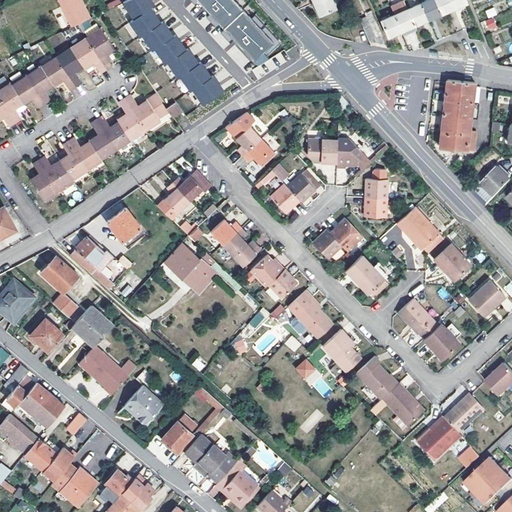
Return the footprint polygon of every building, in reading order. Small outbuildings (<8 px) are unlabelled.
[(92,16),(83,0),(60,0),(73,25),(92,16)] [(124,0),(123,1),(135,18),(149,8),(154,5),(150,0),(124,0)] [(234,0),(197,0),(254,61),(264,52),(274,42),(234,0)] [(332,0),(319,0),(314,2),(320,15),(336,8),(332,0)] [(435,0),(426,0),(421,2),(428,19),(441,14),(435,0)] [(435,0),(441,14),(455,8),(451,0),(435,0)] [(391,6),(394,14),(402,31),(415,25),(408,8),(404,1),(391,6)] [(421,2),(408,8),(415,25),(428,19),(421,2)] [(485,10),(488,18),(497,14),(494,7),(485,10)] [(143,35),(160,23),(149,8),(135,18),(131,21),(141,36),(143,35)] [(381,20),(388,37),(402,31),(394,14),(381,20)] [(365,15),(359,18),(369,40),(376,37),(369,24),(365,15)] [(493,19),(487,21),(490,28),(496,25),(493,19)] [(154,50),(156,48),(173,37),(162,22),(160,23),(143,35),(154,50)] [(102,28),(87,38),(107,69),(113,65),(114,66),(107,55),(116,49),(102,28)] [(168,62),(185,50),(175,35),(173,37),(156,48),(166,63),(168,62)] [(94,63),(101,73),(107,69),(87,38),(72,48),(84,67),(86,68),(94,63)] [(136,57),(144,51),(136,39),(127,45),(136,57)] [(72,48),(57,57),(77,86),(82,82),(76,71),(84,67),(72,48)] [(179,77),(181,76),(198,64),(187,48),(185,50),(168,62),(179,77)] [(270,58),(264,52),(254,61),(258,65),(270,58)] [(64,80),(70,90),(77,86),(57,57),(42,66),(54,84),(55,85),(64,80)] [(193,89),(211,77),(200,62),(198,64),(181,76),(191,91),(193,89)] [(41,64),(26,74),(45,103),(51,99),(45,89),(54,84),(42,66),(41,64)] [(33,97),(39,107),(45,103),(26,74),(12,83),(24,103),(33,97)] [(211,77),(193,89),(204,104),(223,90),(213,76),(211,77)] [(447,78),(441,145),(468,148),(470,128),(471,115),(473,101),(475,84),(475,81),(460,79),(447,78)] [(10,81),(0,88),(0,98),(15,122),(21,118),(16,108),(24,103),(12,83),(10,81)] [(147,99),(138,104),(132,95),(126,98),(146,129),(161,119),(157,113),(164,108),(155,95),(148,100),(147,99)] [(0,117),(3,116),(9,126),(15,122),(0,98),(0,117)] [(146,129),(126,98),(120,102),(126,112),(118,117),(119,119),(131,138),(146,129)] [(176,102),(169,107),(175,116),(183,111),(176,102)] [(239,139),(253,126),(258,121),(250,112),(242,117),(228,127),(239,139)] [(131,138),(119,119),(110,125),(104,116),(98,119),(116,148),(131,138)] [(116,148),(98,119),(92,123),(98,133),(89,139),(90,140),(101,158),(116,148)] [(240,151),(245,157),(264,139),(253,126),(239,139),(245,146),(240,151)] [(470,128),(468,148),(475,148),(476,129),(470,128)] [(101,158),(90,140),(81,147),(75,137),(69,141),(87,169),(103,160),(101,158)] [(265,167),(269,163),(267,161),(277,152),(264,139),(245,157),(250,163),(256,158),(265,167)] [(339,139),(339,141),(338,163),(338,167),(346,167),(346,165),(359,166),(359,161),(359,158),(364,154),(352,140),(339,139)] [(328,160),(328,163),(338,163),(339,141),(316,140),(316,142),(309,142),(309,156),(315,162),(323,163),(323,160),(328,160)] [(87,169),(69,141),(63,145),(69,154),(60,160),(73,179),(87,169)] [(279,154),(277,152),(267,161),(269,163),(279,154)] [(359,161),(359,166),(365,172),(373,164),(364,154),(359,158),(359,161)] [(45,156),(40,160),(59,191),(74,181),(73,179),(60,160),(52,166),(45,156)] [(59,191),(40,160),(34,164),(40,174),(31,179),(44,200),(59,191)] [(495,194),(511,178),(498,165),(482,181),(495,194)] [(278,174),(283,180),(287,176),(278,167),(274,171),(277,174),(278,174)] [(215,186),(199,168),(185,182),(180,177),(175,182),(192,201),(205,189),(208,192),(215,186)] [(269,176),(258,186),(260,188),(263,188),(278,174),(277,174),(274,171),(269,176)] [(308,171),(303,175),(317,190),(322,186),(308,171)] [(303,175),(290,188),(302,201),(304,203),(317,190),(303,175)] [(368,181),(367,198),(389,199),(389,182),(368,181)] [(192,201),(175,182),(169,188),(173,193),(160,207),(173,220),(192,201)] [(287,215),(302,201),(290,188),(287,184),(272,197),(287,215)] [(389,199),(367,198),(367,218),(388,219),(389,199)] [(215,203),(205,214),(208,218),(219,207),(215,203)] [(0,238),(17,230),(5,206),(0,208),(0,238)] [(417,239),(426,249),(442,234),(417,207),(399,224),(415,241),(417,239)] [(126,208),(108,220),(126,247),(144,233),(126,208)] [(223,244),(242,227),(238,222),(232,226),(225,219),(212,232),(223,244)] [(348,219),(332,234),(344,246),(348,251),(364,237),(348,219)] [(188,223),(182,228),(186,232),(188,233),(189,235),(190,236),(195,231),(195,230),(188,223)] [(254,240),(250,245),(244,238),(248,233),(242,227),(223,244),(244,266),(263,248),(254,240)] [(332,234),(329,230),(316,243),(330,259),(344,246),(332,234)] [(446,238),(442,234),(426,249),(424,251),(428,255),(446,238)] [(87,236),(70,254),(109,289),(115,283),(102,271),(111,261),(124,273),(128,269),(90,235),(88,237),(87,236)] [(415,241),(424,251),(426,249),(417,239),(415,241)] [(433,256),(437,259),(453,243),(450,240),(433,256)] [(165,262),(168,265),(185,246),(182,243),(165,262)] [(437,259),(447,271),(449,269),(459,279),(473,265),(453,243),(437,259)] [(168,265),(182,277),(186,272),(196,281),(214,259),(211,256),(205,250),(199,257),(185,246),(168,265)] [(398,246),(391,251),(398,259),(404,253),(398,246)] [(268,285),(271,283),(286,268),(280,262),(278,263),(274,259),(269,254),(253,269),(258,274),(268,285)] [(54,255),(40,271),(63,291),(77,275),(54,255)] [(360,282),(371,294),(386,280),(363,257),(347,272),(359,283),(360,282)] [(196,281),(192,286),(198,290),(219,264),(214,259),(196,281)] [(299,281),(286,268),(271,283),(283,295),(299,281)] [(253,269),(248,274),(253,280),(258,274),(253,269)] [(457,281),(459,279),(449,269),(447,271),(457,281)] [(186,272),(182,277),(192,286),(196,281),(186,272)] [(390,285),(386,280),(371,294),(376,298),(390,285)] [(471,300),(484,314),(494,305),(497,307),(508,297),(492,280),(471,300)] [(35,298),(17,282),(6,294),(3,292),(0,294),(0,309),(14,322),(35,298)] [(360,282),(359,283),(370,295),(371,294),(360,282)] [(125,297),(133,289),(128,285),(121,292),(125,297)] [(442,300),(449,295),(444,287),(437,292),(442,300)] [(335,323),(319,306),(310,297),(312,295),(307,289),(288,306),(297,316),(308,327),(318,339),(335,323)] [(63,291),(53,303),(67,316),(77,304),(63,291)] [(310,297),(319,306),(321,303),(312,295),(310,297)] [(414,324),(422,333),(428,339),(440,327),(415,300),(400,313),(411,326),(414,324)] [(90,304),(72,325),(94,345),(112,325),(90,304)] [(270,313),(275,318),(285,310),(280,304),(270,313)] [(487,316),(497,307),(494,305),(484,314),(487,316)] [(254,330),(270,314),(263,307),(247,324),(254,330)] [(308,327),(297,316),(292,321),(292,325),(299,332),(303,332),(308,327)] [(48,351),(63,334),(45,318),(30,334),(48,351)] [(414,324),(411,326),(420,335),(422,333),(414,324)] [(426,341),(436,352),(439,350),(447,358),(462,344),(443,325),(440,327),(428,339),(426,341)] [(348,371),(363,358),(352,346),(355,342),(342,328),(324,345),(348,371)] [(229,343),(240,355),(249,347),(239,335),(229,343)] [(294,352),(301,344),(291,335),(284,343),(294,352)] [(128,375),(120,368),(94,345),(79,361),(105,385),(104,386),(112,393),(128,375)] [(0,355),(0,366),(11,354),(5,349),(0,355)] [(444,361),(447,358),(439,350),(436,352),(444,361)] [(247,358),(256,363),(260,356),(251,352),(247,358)] [(388,376),(390,375),(380,364),(382,362),(376,355),(358,371),(383,398),(384,397),(397,386),(388,376)] [(200,356),(192,364),(199,371),(208,364),(200,356)] [(304,379),(316,369),(306,358),(295,368),(304,379)] [(128,375),(136,365),(129,359),(120,368),(128,375)] [(511,369),(506,362),(486,381),(500,395),(511,383),(511,369)] [(6,386),(12,391),(25,375),(30,370),(23,364),(6,386)] [(135,378),(142,384),(125,402),(137,413),(135,415),(142,422),(145,422),(163,403),(146,387),(155,377),(144,368),(135,378)] [(391,373),(390,375),(388,376),(397,386),(400,383),(391,373)] [(20,402),(35,383),(25,375),(12,391),(7,398),(16,406),(20,402)] [(43,387),(36,381),(35,383),(20,402),(49,426),(66,406),(43,387)] [(409,424),(423,410),(414,400),(416,398),(401,382),(400,383),(397,386),(384,397),(409,424)] [(223,406),(199,385),(195,389),(219,411),(223,406)] [(446,415),(460,431),(485,408),(475,397),(470,392),(446,415)] [(414,400),(423,410),(425,409),(416,398),(414,400)] [(16,407),(45,431),(49,426),(20,402),(16,406),(16,407)] [(137,413),(125,402),(123,404),(135,415),(137,413)] [(316,408),(300,427),(307,433),(324,415),(316,408)] [(87,418),(80,412),(67,428),(74,434),(84,422),(87,418)] [(183,452),(200,433),(197,430),(192,434),(190,432),(197,423),(193,420),(192,421),(182,413),(160,438),(180,455),(183,452)] [(9,415),(0,425),(0,431),(20,448),(32,434),(9,415)] [(460,431),(446,415),(419,441),(436,459),(463,434),(460,431)] [(378,435),(384,423),(378,420),(372,432),(378,435)] [(74,434),(64,446),(76,456),(95,432),(84,422),(74,434)] [(242,423),(239,425),(256,441),(259,438),(242,423)] [(210,472),(225,454),(200,433),(183,452),(195,463),(197,461),(210,472)] [(20,448),(26,453),(39,439),(32,434),(20,448)] [(25,455),(43,470),(58,453),(39,438),(39,439),(26,453),(25,455)] [(251,446),(241,456),(246,461),(256,451),(251,446)] [(456,459),(466,468),(479,455),(469,446),(456,459)] [(227,452),(225,454),(210,472),(219,480),(220,479),(238,460),(227,452)] [(486,502),(511,477),(511,476),(504,468),(502,466),(500,464),(491,455),(465,479),(474,488),(476,491),(478,493),(486,502)] [(257,485),(241,469),(243,466),(238,460),(220,479),(225,484),(223,486),(241,502),(257,485)] [(204,478),(210,472),(197,461),(195,463),(192,466),(204,478)] [(284,462),(278,469),(285,476),(291,469),(284,462)] [(60,490),(77,469),(70,463),(53,483),(60,490)] [(77,469),(96,485),(99,482),(80,466),(77,469)] [(0,483),(1,484),(9,474),(0,467),(0,483)] [(77,469),(60,490),(79,505),(96,485),(77,469)] [(120,495),(134,478),(128,473),(126,475),(118,469),(105,484),(107,485),(102,492),(114,502),(120,495)] [(120,495),(114,502),(107,509),(109,511),(120,511),(146,483),(138,475),(134,478),(120,495)] [(331,487),(337,480),(332,475),(325,481),(331,487)] [(220,479),(219,480),(216,483),(238,505),(241,502),(223,486),(225,484),(220,479)] [(5,480),(1,485),(11,494),(15,489),(5,480)] [(138,506),(141,508),(151,497),(149,495),(154,489),(146,483),(120,511),(135,511),(134,511),(138,506)] [(298,511),(303,511),(319,496),(308,485),(290,504),(298,511)] [(22,495),(26,490),(23,488),(20,486),(14,494),(20,498),(22,495)] [(284,500),(273,489),(258,505),(265,511),(281,511),(283,511),(292,501),(288,496),(284,500)] [(511,511),(511,494),(496,510),(498,511),(511,511)]
